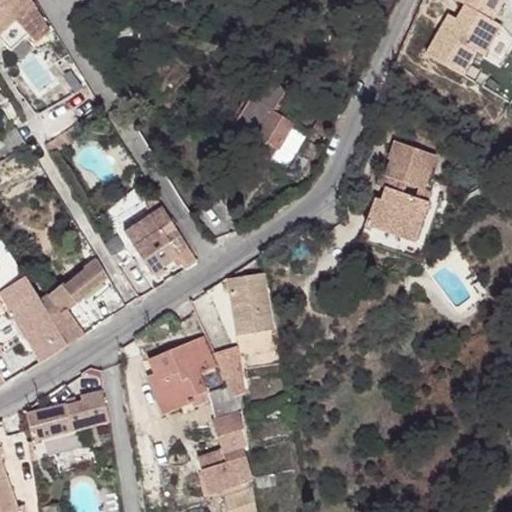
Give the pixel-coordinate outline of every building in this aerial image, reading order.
[(0,0),(0,38),(13,25),(22,33),(38,18),(24,0),(0,0)] [(228,141),(270,165),(293,127),(271,114),(283,94),(264,82),(228,141)] [(44,146),(51,157),(78,138),(71,127),(44,146)] [(0,155),(9,150),(1,137),(0,137),(0,155)] [(374,199),(359,240),(417,262),(442,199),(432,195),(429,204),(418,199),(404,194),(407,186),(422,191),(434,158),(395,143),(388,160),(392,162),(385,177),(395,181),(390,192),(384,189),(379,201),(374,199)] [(395,181),(385,177),(382,176),(378,187),(384,189),(390,192),(395,181)] [(429,204),(432,195),(422,191),(418,199),(429,204)] [(163,267),(171,279),(172,279),(186,269),(151,216),(109,244),(136,285),(163,267)] [(26,279),(0,236),(0,295),(6,292),(26,279)] [(44,310),(67,349),(83,337),(67,312),(102,281),(88,265),(60,290),(62,293),(44,310)] [(239,336),(272,331),(264,273),(231,279),(239,336)] [(48,360),(67,349),(44,310),(26,279),(6,292),(8,296),(0,301),(28,346),(35,357),(43,352),(48,360)] [(28,346),(0,301),(0,339),(10,357),(28,346)] [(223,368),(220,363),(207,337),(150,358),(155,372),(170,415),(191,407),(190,403),(205,396),(198,378),(223,368)] [(0,362),(10,357),(0,339),(0,362)] [(239,394),(241,393),(236,356),(220,363),(223,368),(231,386),(236,396),(239,394)] [(163,417),(170,415),(155,372),(147,376),(163,417)] [(242,412),(239,394),(236,396),(231,386),(205,396),(206,402),(212,422),(223,458),(213,462),(215,467),(201,472),(209,493),(252,479),(243,449),(248,447),(242,412)] [(71,406),(33,416),(39,443),(113,424),(106,394),(88,399),(89,404),(72,409),(71,406)] [(191,407),(206,402),(205,396),(190,403),(191,407)] [(0,511),(22,511),(22,507),(16,509),(0,463),(0,511)] [(257,505),(255,495),(241,498),(242,509),(257,505)]
